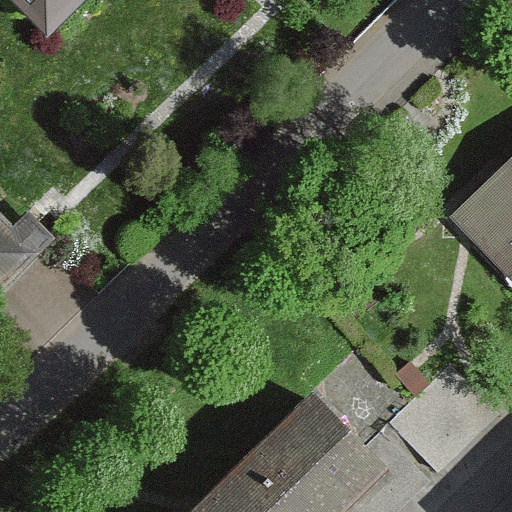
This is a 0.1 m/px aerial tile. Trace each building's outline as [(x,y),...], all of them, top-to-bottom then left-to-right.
[(12,0),(57,45),(102,0),(12,0)] [(511,172),(455,224),(511,286),(511,172)] [(0,176),(0,266),(51,219),(0,176)] [(449,366),(423,391),(474,443),(499,419),(449,366)] [(474,443),(423,391),(388,426),(439,477),(474,443)] [(398,511),(411,501),(320,409),(214,511),(398,511)]
